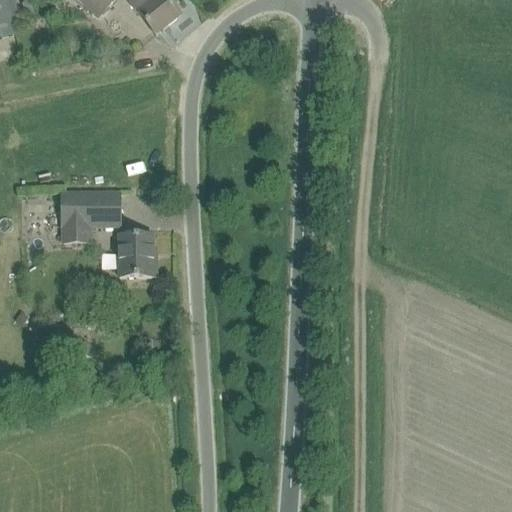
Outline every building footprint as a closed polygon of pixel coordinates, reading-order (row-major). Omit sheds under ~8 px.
[(77,0),(98,20),(118,0),(77,0)] [(135,0),(129,5),(137,14),(156,38),(181,17),(166,0),(147,0),(148,0),(147,0),(135,0)] [(0,1),(0,39),(14,35),(4,1),(0,1)] [(30,3),(23,5),(25,17),(33,15),(30,3)] [(120,230),(120,196),(60,196),(60,247),(91,246),(91,230),(120,230)] [(120,280),(156,280),(156,251),(153,251),(152,238),(120,238),(120,280)] [(77,345),(78,359),(91,358),(91,344),(77,345)]
